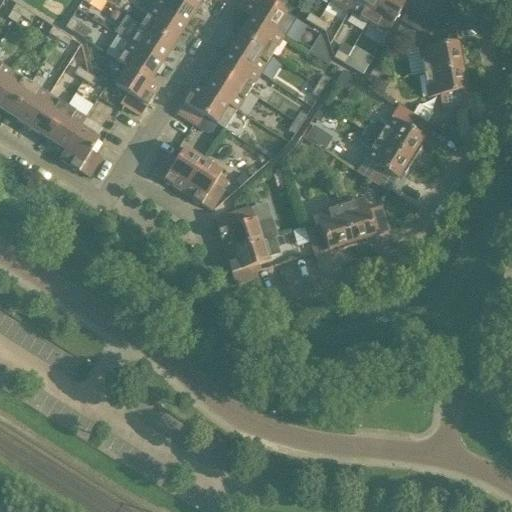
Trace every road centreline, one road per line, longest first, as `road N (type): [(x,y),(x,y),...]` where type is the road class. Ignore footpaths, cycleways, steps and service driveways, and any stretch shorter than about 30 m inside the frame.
road 1 (residential): [(124,173),(202,224),(223,299),(245,308),(398,261),(484,134),(495,87),(491,48),(450,0)]
road 2 (tertiary): [(443,458),(313,442),(247,423),(162,355),(0,253)]
road 3 (residential): [(124,173),(232,0)]
road 4 (residential): [(443,458),(449,411),(511,299)]
road 5 (residential): [(0,136),(103,200),(124,173)]
